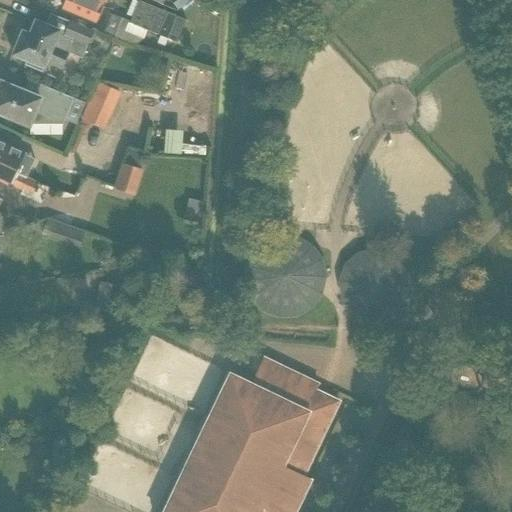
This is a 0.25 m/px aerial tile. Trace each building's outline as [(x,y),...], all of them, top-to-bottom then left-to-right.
[(69,0),(63,14),(114,35),(121,17),(80,0),(69,0)] [(205,0),(201,0),(200,3),(216,14),(219,9),(205,0)] [(22,32),(12,56),(26,62),(24,66),(42,73),(46,63),(62,69),(69,53),(74,41),(85,46),(91,31),(69,22),(64,33),(46,25),(34,20),(29,35),(22,32)] [(65,121),(74,99),(47,88),(37,84),(36,85),(32,96),(1,83),(0,85),(0,114),(8,118),(30,127),(30,125),(35,114),(53,121),(55,117),(65,121)] [(113,105),(119,93),(99,84),(93,96),(113,105)] [(158,152),(175,152),(176,129),(158,129),(158,152)] [(1,165),(9,148),(0,143),(0,180),(33,196),(38,183),(27,178),(1,165)] [(132,192),(139,171),(124,165),(117,187),(132,192)] [(51,187),(71,193),(76,173),(57,168),(51,187)] [(67,243),(72,230),(47,221),(42,235),(67,243)] [(244,283),(250,300),(263,312),(279,318),(297,316),(312,307),(322,295),(327,277),(323,260),(313,246),(299,237),(282,235),(266,240),(253,251),(244,267),(244,283)] [(338,282),(341,300),(353,314),(371,320),(390,316),(403,304),(409,287),(405,269),(394,255),(376,248),(358,252),(344,264),(338,282)] [(62,278),(53,279),(54,289),(64,288),(62,278)] [(64,339),(49,341),(50,355),(65,354),(64,339)] [(264,356),(251,384),(229,374),(162,511),(295,511),(311,483),(304,479),(341,402),(318,390),(321,383),(264,356)] [(27,461),(26,464),(27,467),(30,469),(33,470),(36,469),(38,466),(39,463),(38,460),(35,458),(32,457),(29,458),(27,461)]
